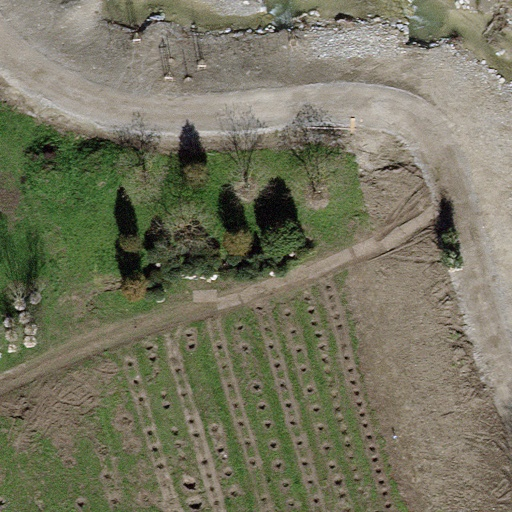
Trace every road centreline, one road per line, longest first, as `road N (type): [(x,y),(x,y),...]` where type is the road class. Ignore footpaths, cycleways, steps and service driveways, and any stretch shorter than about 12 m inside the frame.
road 1 (track): [(0,36),(18,62),(110,103),(211,110),(382,99),(427,118),(448,160),(456,214),(511,394)]
road 2 (track): [(0,383),(128,329),(456,214)]
